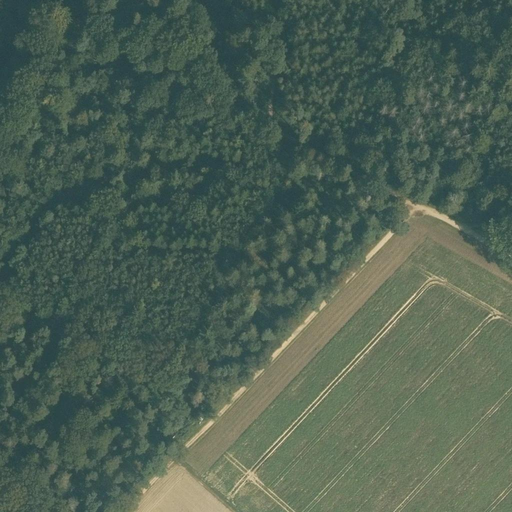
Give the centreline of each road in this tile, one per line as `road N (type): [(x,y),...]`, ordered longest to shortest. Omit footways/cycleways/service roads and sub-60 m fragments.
road 1 (track): [(26,0),(415,207)]
road 2 (track): [(415,207),(123,511)]
road 3 (track): [(233,396),(58,332),(0,322)]
